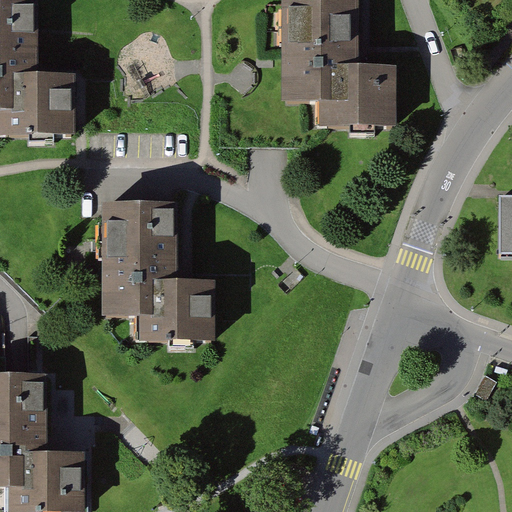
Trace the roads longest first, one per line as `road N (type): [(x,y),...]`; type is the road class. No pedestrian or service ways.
road 1 (residential): [(404,292),(319,263),(272,212),(203,184),(94,183)]
road 2 (unclassified): [(326,511),(398,307)]
road 3 (unclassified): [(404,292),(447,177),(479,122)]
road 4 (residential): [(413,0),(459,110),(479,122)]
road 5 (residential): [(511,350),(398,307)]
